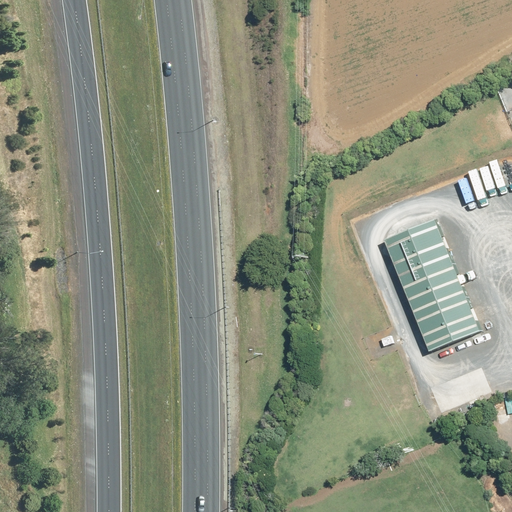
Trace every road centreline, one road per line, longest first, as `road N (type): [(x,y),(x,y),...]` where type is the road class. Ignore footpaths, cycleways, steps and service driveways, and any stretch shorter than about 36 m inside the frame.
road 1 (motorway): [(108,511),(104,305),(73,0)]
road 2 (motorway): [(166,0),(195,511)]
